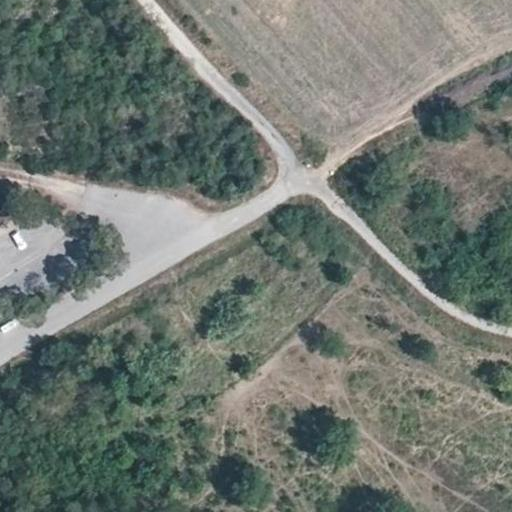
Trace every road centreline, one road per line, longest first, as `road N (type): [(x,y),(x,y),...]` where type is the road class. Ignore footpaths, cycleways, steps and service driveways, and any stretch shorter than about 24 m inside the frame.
road 1 (unclassified): [(0,354),(297,181)]
road 2 (track): [(511,331),(462,318),(325,191),(297,181)]
road 3 (track): [(511,75),(297,181)]
